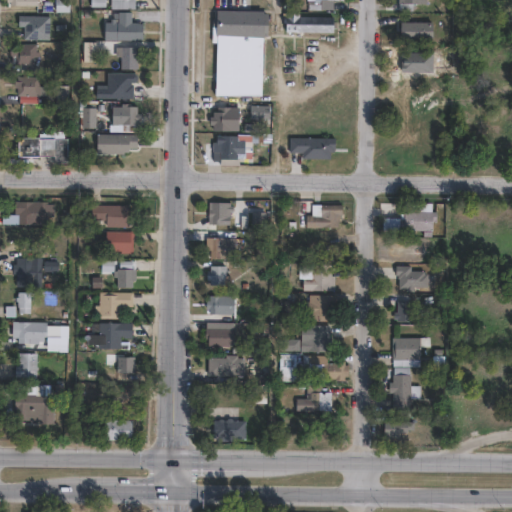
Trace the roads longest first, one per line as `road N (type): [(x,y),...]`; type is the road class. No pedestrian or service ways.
road 1 (residential): [(0,178),(511,181)]
road 2 (residential): [(362,459),(367,0)]
road 3 (tertiary): [(179,0),(175,456)]
road 4 (secondary): [(175,486),(511,494)]
road 5 (secondary): [(511,462),(175,456)]
road 6 (secondary): [(175,456),(0,456)]
